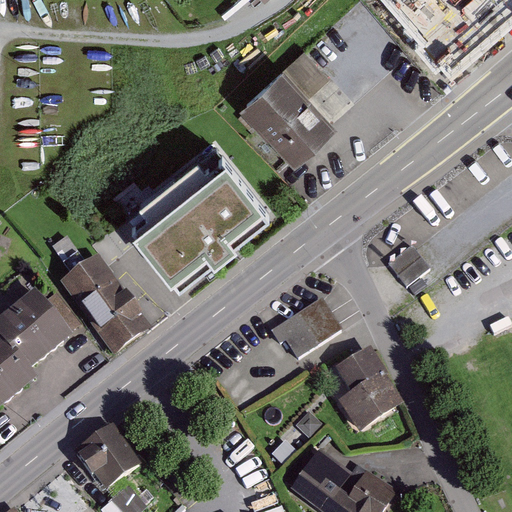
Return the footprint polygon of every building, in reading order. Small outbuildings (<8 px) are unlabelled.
[(410,0),(437,31),(472,0),(410,0)] [(333,125),(285,72),(245,108),(293,161),(333,125)] [(221,150),(131,221),(178,284),(273,217),(221,150)] [(429,269),(413,250),(390,268),(406,288),(429,269)] [(101,263),(65,289),(112,355),(148,329),(101,263)] [(331,314),(322,301),(271,334),(279,347),(287,342),(298,360),(342,331),(331,314)] [(40,302),(0,332),(0,419),(82,357),(40,302)] [(376,355),(342,373),(357,398),(344,408),(363,437),(405,413),(408,411),(376,355)] [(111,432),(78,457),(104,493),(138,468),(111,432)] [(334,445),(294,498),(315,511),(390,511),(402,494),(334,445)] [(66,474),(21,509),(24,511),(75,511),(88,503),(66,474)] [(102,511),(145,511),(151,507),(132,486),(102,511)]
